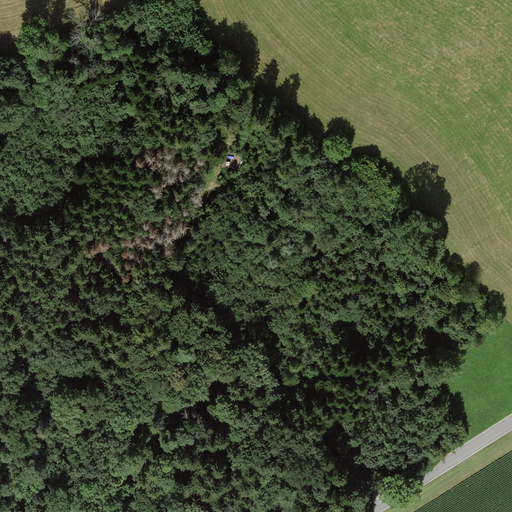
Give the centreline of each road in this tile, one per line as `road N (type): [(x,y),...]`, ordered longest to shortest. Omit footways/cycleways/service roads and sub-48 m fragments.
road 1 (track): [(0,334),(175,292),(391,500)]
road 2 (unclassified): [(511,423),(369,511)]
